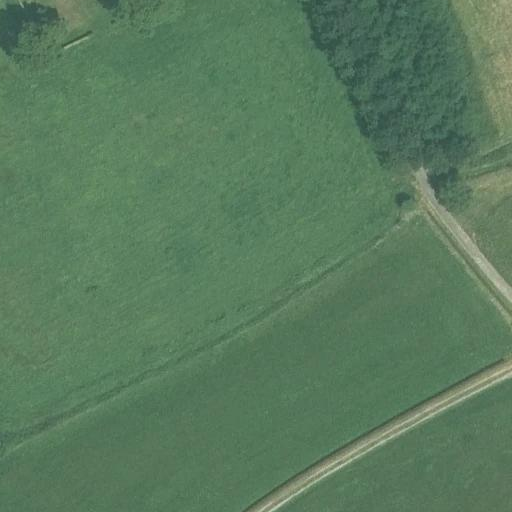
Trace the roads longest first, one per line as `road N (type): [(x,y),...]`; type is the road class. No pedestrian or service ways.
road 1 (unclassified): [(511,293),(429,192),(329,0)]
road 2 (track): [(266,511),(388,434),(511,371)]
